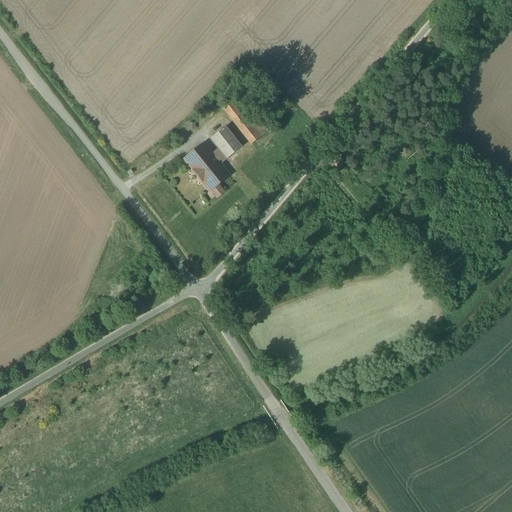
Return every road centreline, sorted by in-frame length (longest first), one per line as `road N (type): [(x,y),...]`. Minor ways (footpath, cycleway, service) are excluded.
road 1 (unclassified): [(449,0),(198,290)]
road 2 (unclassified): [(0,32),(198,290)]
road 3 (unclassified): [(345,511),(198,290)]
road 4 (unclassified): [(198,290),(0,407)]
